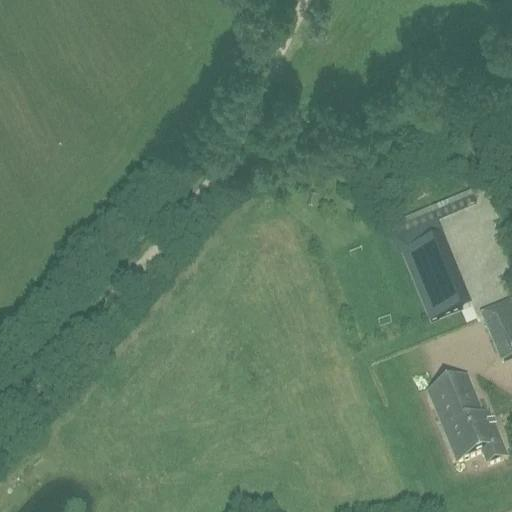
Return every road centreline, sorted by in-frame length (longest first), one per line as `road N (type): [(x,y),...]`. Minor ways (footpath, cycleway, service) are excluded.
road 1 (track): [(0,423),(223,165)]
road 2 (track): [(511,7),(223,165)]
road 3 (track): [(223,165),(304,0)]
